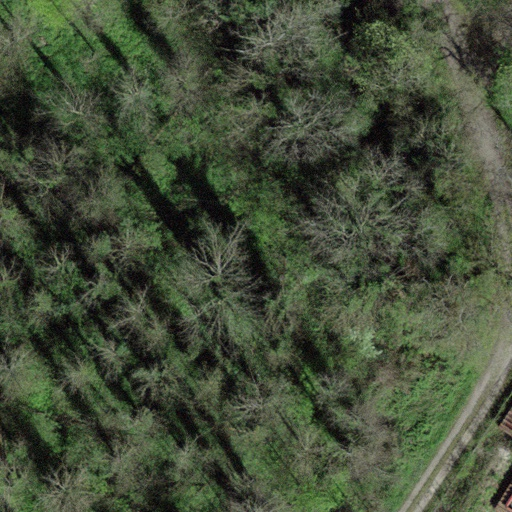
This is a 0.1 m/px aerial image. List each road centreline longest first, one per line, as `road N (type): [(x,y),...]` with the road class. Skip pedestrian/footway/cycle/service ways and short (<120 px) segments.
road 1 (track): [(428,0),(456,39),(511,218)]
road 2 (track): [(511,342),(402,511)]
